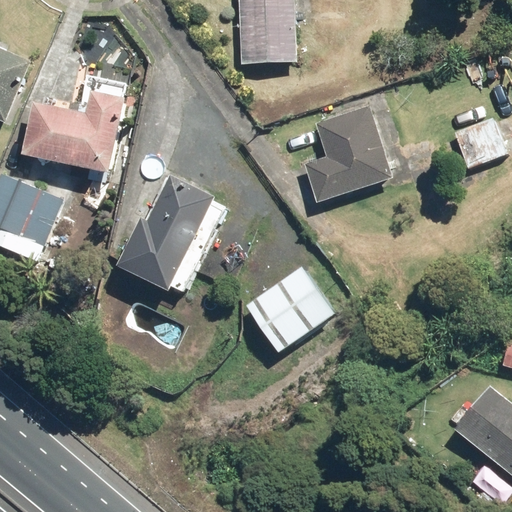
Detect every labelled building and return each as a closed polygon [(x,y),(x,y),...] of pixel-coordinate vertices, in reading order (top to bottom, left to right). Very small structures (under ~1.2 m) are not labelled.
[(306,63),(304,0),(241,0),(244,65),(306,63)] [(31,60),(0,47),(0,125),(4,127),(31,60)] [(47,108),(38,160),(121,174),(136,89),(97,82),(91,116),(47,108)] [(401,183),(374,110),(296,139),(324,212),(401,183)] [(511,144),(501,117),(457,135),(473,176),(511,161),(511,144)] [(70,202),(0,171),(0,172),(0,244),(43,263),(70,202)] [(119,271),(176,300),(226,202),(169,173),(119,271)] [(248,308),(285,357),(341,313),(303,265),(248,308)] [(511,400),(494,387),(449,444),(511,493),(511,400)]
